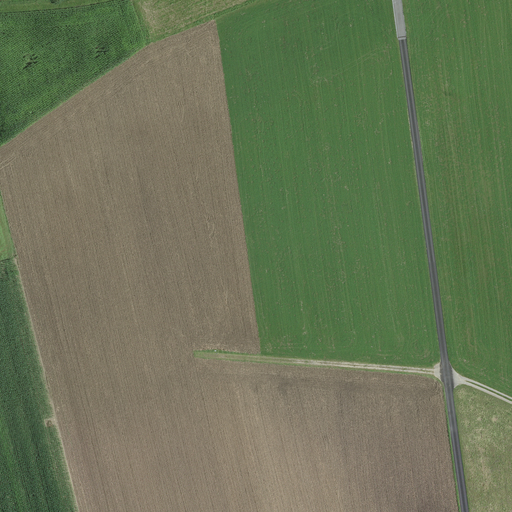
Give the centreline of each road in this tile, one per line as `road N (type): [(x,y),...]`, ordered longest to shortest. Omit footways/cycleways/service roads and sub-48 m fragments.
road 1 (unclassified): [(466,511),(397,0)]
road 2 (track): [(195,351),(448,374),(511,400)]
